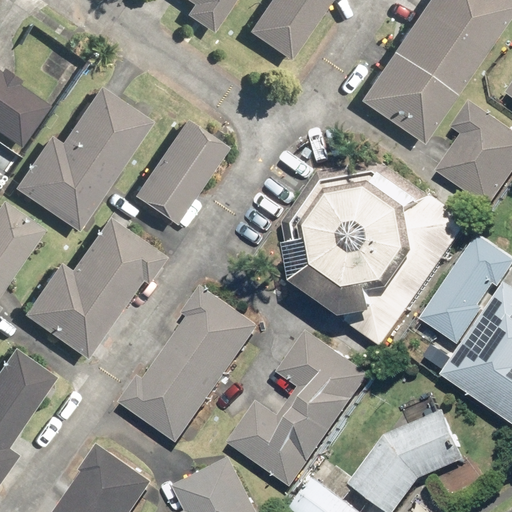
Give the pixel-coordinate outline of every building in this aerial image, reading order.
[(164,0),(214,32),(234,0),(164,0)] [(262,0),(244,27),(294,60),(334,0),(262,0)] [(424,0),(361,97),(428,142),(511,14),(511,1),(510,0),(424,0)] [(0,72),(0,133),(19,147),(48,106),(0,72)] [(23,193),(76,230),(153,123),(100,85),(23,193)] [(499,201),(511,179),(511,132),(471,108),(437,164),(499,201)] [(189,118),(132,198),(172,226),(229,147),(189,118)] [(439,196),(382,160),(322,173),(286,224),(292,246),(299,287),(349,316),(382,311),(379,289),(398,288),(413,310),(444,267),(476,220),(439,196)] [(1,200),(0,202),(0,298),(47,233),(1,200)] [(99,210),(24,314),(90,360),(164,256),(99,210)] [(426,312),(461,338),(511,270),(511,252),(485,233),(426,312)] [(263,328),(205,287),(123,402),(181,444),(263,328)] [(511,288),(509,287),(490,317),(488,317),(448,375),(511,418),(511,288)] [(263,405),(233,447),(293,490),(378,372),(318,329),(285,375),(305,390),(284,419),(263,405)] [(15,348),(0,369),(0,457),(57,378),(15,348)] [(333,454),(351,468),(390,419),(372,405),(333,454)] [(470,460),(449,411),(391,437),(356,484),(393,511),(400,511),(425,479),(470,460)] [(51,511),(149,511),(164,492),(99,446),(51,511)] [(187,511),(260,511),(248,484),(243,486),(233,460),(188,479),(187,478),(176,483),(187,511)] [(361,511),(322,479),(299,507),(304,511),(361,511)]
